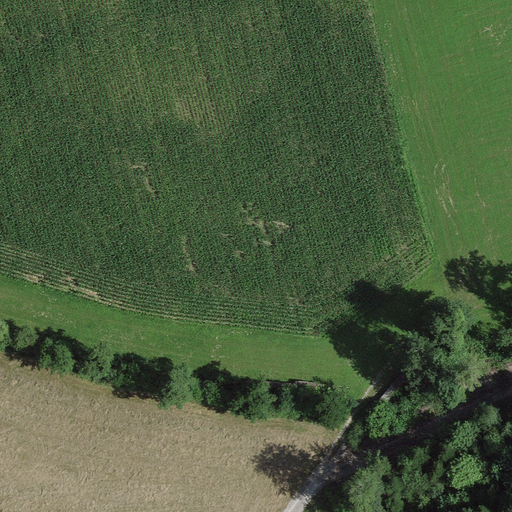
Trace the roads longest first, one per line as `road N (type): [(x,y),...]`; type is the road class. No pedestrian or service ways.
road 1 (track): [(511,399),(312,483)]
road 2 (track): [(312,483),(411,318)]
